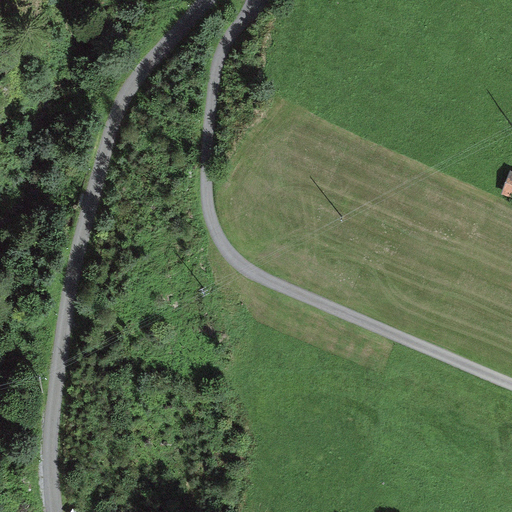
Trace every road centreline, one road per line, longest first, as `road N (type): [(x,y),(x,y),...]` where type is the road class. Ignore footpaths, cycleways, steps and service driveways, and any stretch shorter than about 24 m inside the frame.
road 1 (track): [(231,0),(230,37),(205,102),(198,148),(228,263),(314,314),(511,392)]
road 2 (unclassified): [(151,0),(84,110),(59,309),(60,511)]
